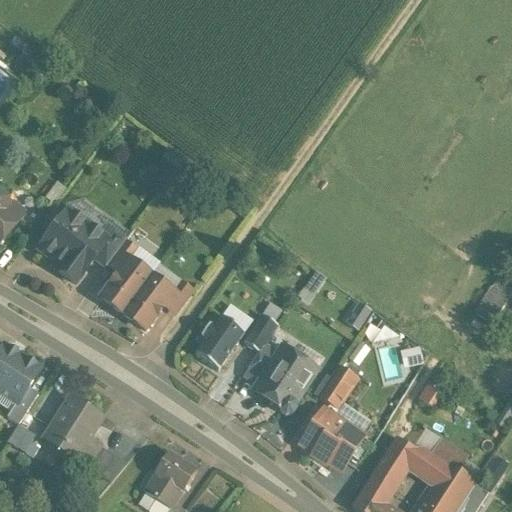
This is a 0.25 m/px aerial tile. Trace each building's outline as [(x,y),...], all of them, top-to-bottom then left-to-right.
[(0,109),(18,86),(0,72),(0,109)] [(180,168),(167,158),(158,171),(165,176),(160,182),(166,187),(180,168)] [(180,168),(166,187),(173,192),(178,186),(184,190),(197,172),(184,163),(180,168)] [(0,245),(20,221),(7,210),(7,204),(0,198),(0,245)] [(54,207),(40,226),(51,234),(65,215),(54,207)] [(78,228),(66,219),(67,216),(65,215),(51,234),(38,252),(61,269),(57,274),(75,287),(93,262),(107,243),(106,242),(86,227),(78,228)] [(113,232),(106,242),(107,243),(93,262),(105,271),(107,267),(124,245),(126,242),(113,232)] [(124,245),(107,267),(118,275),(128,263),(129,264),(136,254),(124,245)] [(129,264),(128,263),(118,275),(99,301),(112,310),(114,308),(123,314),(121,317),(122,318),(150,279),(129,264)] [(313,274),(300,301),(312,306),(324,279),(313,274)] [(150,279),(122,318),(123,319),(125,316),(134,323),(132,325),(145,335),(164,309),(173,296),(172,295),(150,279)] [(173,296),(164,309),(175,317),(192,295),(179,285),(172,295),(173,296)] [(511,288),(508,285),(485,319),(501,329),(511,312),(511,288)] [(355,304),(345,326),(360,332),(370,311),(355,304)] [(261,318),(243,347),(258,357),(264,349),(277,329),(261,318)] [(243,336),(221,321),(213,331),(208,328),(200,340),(205,344),(194,358),(217,374),(243,336)] [(4,348),(0,353),(0,393),(22,359),(4,348)] [(258,357),(244,379),(257,388),(277,357),(264,349),(258,357)] [(257,388),(254,394),(278,410),(279,416),(285,419),(291,418),(294,413),(293,407),(315,374),(298,363),(297,357),(289,352),(284,353),(281,352),(257,388)] [(22,359),(0,393),(0,397),(14,407),(16,408),(27,390),(40,371),(22,359)] [(356,383),(337,370),(317,400),(330,409),(343,390),(349,394),(356,383)] [(441,396),(429,388),(420,402),(432,409),(441,396)] [(27,390),(16,408),(14,407),(10,414),(7,420),(18,427),(37,396),(27,390)] [(14,407),(0,397),(0,407),(10,414),(14,407)] [(69,400),(43,440),(87,468),(99,449),(88,442),(101,421),(69,400)] [(363,440),(323,414),(301,447),(313,455),(310,459),(327,470),(329,466),(341,474),(363,440)] [(430,457),(421,450),(418,455),(396,440),(388,452),(410,466),(406,474),(432,492),(430,494),(440,500),(456,475),(449,470),(430,457)] [(459,455),(439,443),(430,457),(449,470),(459,455)] [(99,449),(87,468),(101,478),(114,458),(112,457),(99,449)] [(410,466),(388,452),(352,510),(354,511),(380,511),(383,508),(384,509),(406,474),(410,466)] [(195,471),(169,454),(144,492),(146,493),(156,500),(170,509),(173,505),(195,471)] [(471,485),(456,475),(440,500),(456,509),(471,485)] [(146,493),(142,500),(151,506),(156,500),(146,493)] [(440,500),(430,494),(418,511),(454,511),(456,509),(440,500)] [(168,511),(170,509),(156,500),(151,506),(149,511),(150,511),(168,511)]
